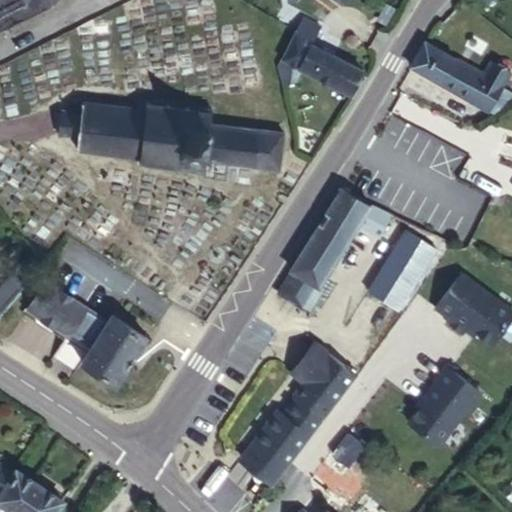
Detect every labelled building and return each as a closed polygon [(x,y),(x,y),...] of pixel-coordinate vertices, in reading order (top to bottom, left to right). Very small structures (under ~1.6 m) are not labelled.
[(68,0),(0,0),(0,22),(26,14),(56,19),(68,0)] [(315,41),(324,22),(303,11),(298,21),(302,23),(279,72),(284,89),(291,88),(289,74),(294,62),(352,91),(365,68),(315,41)] [(0,38),(56,19),(26,14),(0,22),(0,38)] [(457,101),(471,77),(416,44),(400,69),(457,101)] [(487,88),(496,73),(479,63),(471,77),(457,101),(473,111),(487,88)] [(481,116),(506,100),(487,88),(473,111),(481,116)] [(280,167),(283,129),(215,122),(217,103),(202,102),(201,109),(141,102),(140,110),(80,104),(80,114),(57,113),(55,136),(76,138),(77,150),(136,156),(135,164),(208,170),(209,162),(280,167)] [(373,200),(344,181),(328,208),(357,227),(363,219),(371,204),(373,200)] [(312,302),(357,227),(328,208),(282,282),(312,302)] [(394,309),(432,246),(404,229),(365,290),(394,309)] [(0,307),(34,264),(23,252),(0,280),(0,307)] [(511,316),(459,278),(433,313),(446,322),(443,325),(459,338),(462,334),(484,352),(511,316)] [(127,363),(145,334),(110,311),(105,319),(42,281),(25,309),(63,332),(66,328),(90,344),(80,360),(82,361),(114,383),(127,363)] [(290,390),(318,353),(306,347),(280,381),(290,390)] [(266,491),(356,376),(318,353),(290,390),(293,392),(284,402),(288,406),(275,420),(268,416),(230,462),(266,491)] [(483,385),(449,357),(437,371),(437,375),(426,388),(428,391),(410,412),(439,438),(483,385)] [(0,509),(2,511),(24,480),(6,468),(4,471),(0,477),(0,509)] [(2,511),(24,511),(39,490),(24,480),(2,511)] [(49,511),(56,502),(39,490),(24,511),(49,511)] [(385,511),(365,495),(350,511),(385,511)]
